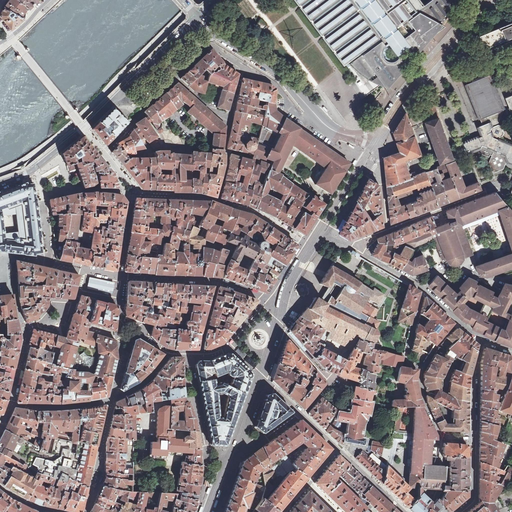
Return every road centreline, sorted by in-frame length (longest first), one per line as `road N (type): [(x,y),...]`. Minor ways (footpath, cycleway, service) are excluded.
road 1 (tertiary): [(196,0),(82,113),(0,171)]
road 2 (secondary): [(378,148),(495,0)]
road 3 (residential): [(458,511),(474,496),(474,370),(482,338)]
road 4 (secondary): [(480,0),(364,133)]
road 5 (secondary): [(207,26),(281,75),(325,124)]
road 6 (secondary): [(0,184),(36,168),(112,101)]
road 7 (residential): [(511,202),(497,186),(387,229)]
road 8 (secondary): [(112,101),(137,96),(207,26)]
